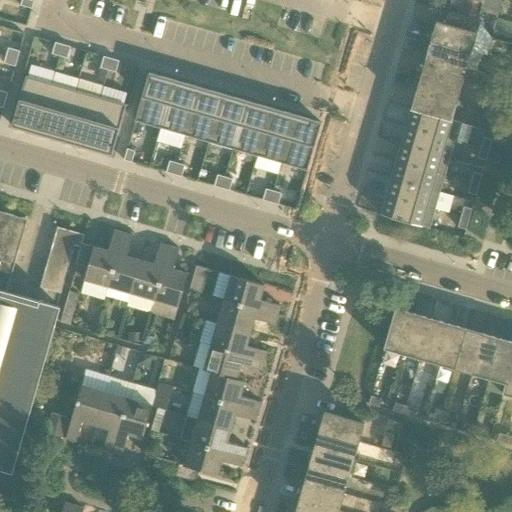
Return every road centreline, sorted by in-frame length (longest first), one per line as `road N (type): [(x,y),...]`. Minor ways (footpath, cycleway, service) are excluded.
road 1 (residential): [(55,0),(48,22),(363,110)]
road 2 (residential): [(322,241),(0,151)]
road 3 (residential): [(251,511),(322,241)]
road 4 (residential): [(511,294),(322,241)]
road 5 (residential): [(322,241),(363,110)]
